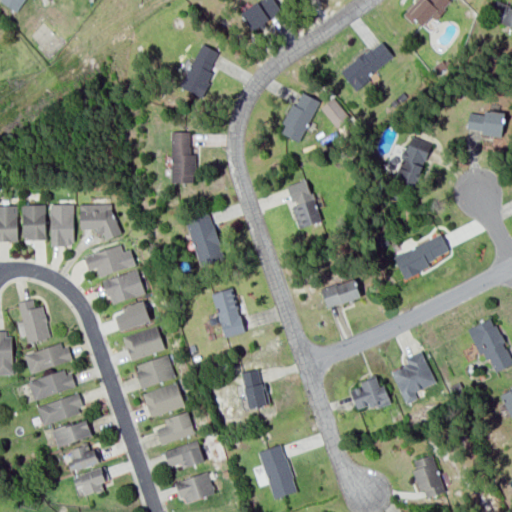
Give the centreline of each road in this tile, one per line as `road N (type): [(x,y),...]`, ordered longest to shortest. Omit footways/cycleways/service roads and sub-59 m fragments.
road 1 (residential): [(361,0),(259,75),(242,109),(238,152),(343,473),(364,500)]
road 2 (residential): [(154,511),(81,305),(63,283),(9,267)]
road 3 (residential): [(308,361),(511,270)]
